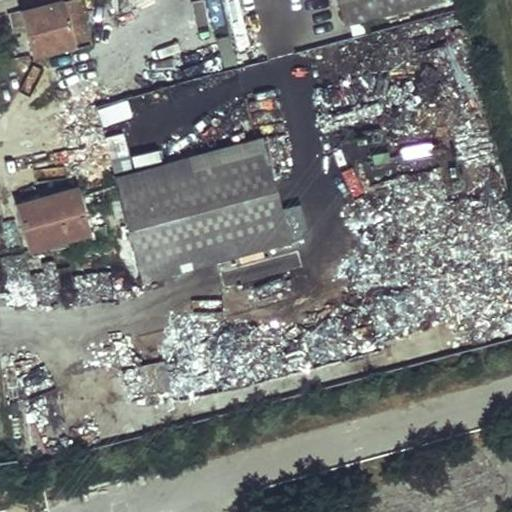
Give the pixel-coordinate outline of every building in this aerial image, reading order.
[(77,0),(69,0),(23,13),(34,55),(88,40),(77,0)] [(423,0),(336,0),(342,21),(423,0)] [(259,16),(238,19),(244,59),(265,56),(259,16)] [(90,94),(115,87),(110,68),(84,74),(90,94)] [(80,110),(87,107),(80,83),(52,90),(59,115),(80,110)] [(90,94),(94,106),(119,99),(115,87),(90,94)] [(101,125),(133,116),(128,99),(96,108),(101,125)] [(165,282),(162,275),(288,240),(260,138),(164,164),(158,140),(111,153),(117,176),(144,279),(148,278),(150,286),(165,282)] [(18,204),(29,248),(87,232),(76,189),(18,204)] [(87,232),(29,248),(31,255),(89,239),(87,232)] [(294,380),(282,337),(270,341),(282,383),(294,380)]
